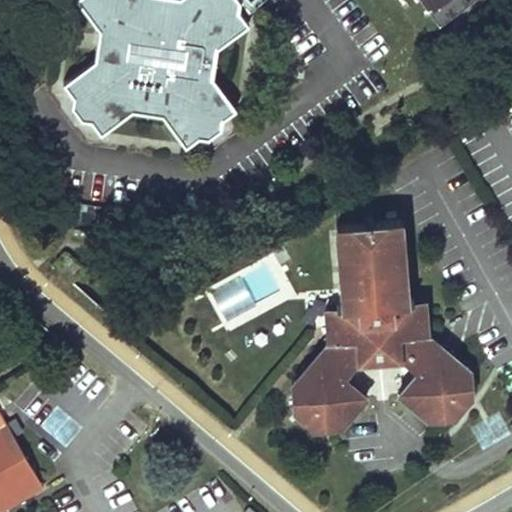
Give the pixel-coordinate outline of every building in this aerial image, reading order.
[(78,0),(99,29),(117,32),(120,36),(117,54),(110,58),(95,56),(63,79),(73,92),(71,104),(78,99),(87,112),(80,116),(91,117),(101,131),(134,107),(160,111),(184,143),(199,133),(207,135),(204,129),(218,120),(221,126),(222,116),(237,106),(214,75),(218,45),(249,22),(240,8),(240,0),(237,0),(234,3),(231,0),(78,0)] [(470,0),(422,0),(440,23),(470,0)] [(99,29),(95,56),(110,58),(117,54),(120,36),(117,32),(99,29)] [(71,104),(80,116),(87,112),(78,99),(71,104)] [(204,129),(207,135),(221,126),(218,120),(204,129)] [(401,216),(337,222),(343,303),(324,305),(326,339),(291,379),(292,391),(300,398),(292,409),(314,427),(318,427),(325,419),(333,425),(342,423),(368,393),(346,375),(357,361),(400,357),(415,370),(397,391),(427,417),(436,416),(443,407),(452,415),(454,415),(474,391),(464,384),(472,374),(472,368),(429,333),(427,296),(407,297),(401,216)] [(63,256),(57,264),(70,275),(76,267),(63,256)] [(474,391),(472,374),(464,384),(474,391)] [(292,391),(292,409),(300,398),(292,391)] [(443,407),(436,416),(452,415),(443,407)] [(42,484),(2,412),(0,413),(0,508),(4,506),(1,502),(17,493),(20,497),(42,484)] [(325,419),(318,427),(333,425),(325,419)] [(4,506),(20,497),(17,493),(1,502),(4,506)]
